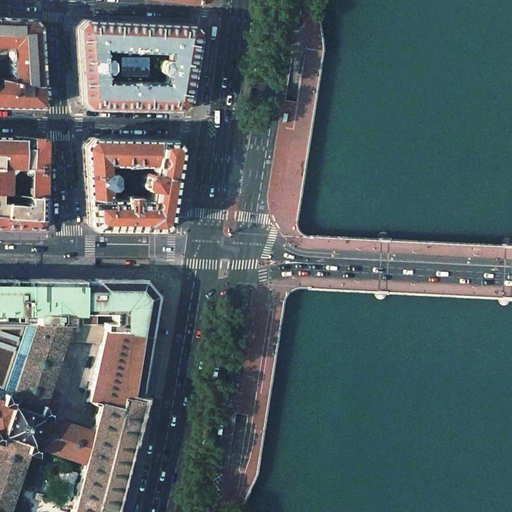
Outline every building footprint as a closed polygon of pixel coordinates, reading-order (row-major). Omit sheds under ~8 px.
[(0,16),(0,78),(34,85),(40,85),(37,25),(35,23),(30,17),(0,16)] [(191,24),(81,19),(74,27),(78,101),(86,108),(178,110),(186,104),(189,84),(197,33),(194,28),(191,24)] [(0,106),(41,107),(42,106),(40,85),(34,85),(0,78),(0,106)] [(28,190),(29,167),(30,137),(18,137),(0,136),(0,215),(5,216),(6,194),(28,195),(28,190)] [(30,137),(29,167),(43,168),(44,137),(30,137)] [(158,230),(167,223),(173,185),(179,147),(172,139),(88,137),(81,145),(85,222),(93,230),(158,230)] [(42,188),(43,168),(29,167),(28,190),(28,195),(42,196),(42,188)] [(9,216),(41,218),(42,196),(28,195),(6,194),(5,216),(9,216)] [(0,228),(9,228),(41,229),(41,218),(9,216),(5,216),(0,215),(0,228)] [(0,312),(16,313),(16,314),(27,314),(27,313),(36,313),(35,322),(69,323),(69,316),(72,313),(112,314),(112,322),(103,322),(103,324),(103,330),(128,330),(128,333),(148,336),(154,298),(155,298),(155,295),(153,292),(144,282),(142,279),(138,279),(98,279),(95,278),(95,281),(82,281),(82,279),(0,278),(0,312)] [(0,511),(112,511),(131,442),(132,442),(142,404),(144,396),(142,396),(142,395),(141,395),(140,394),(140,392),(139,392),(139,390),(148,336),(128,333),(128,330),(103,330),(103,324),(69,323),(35,322),(0,321),(0,511)]
